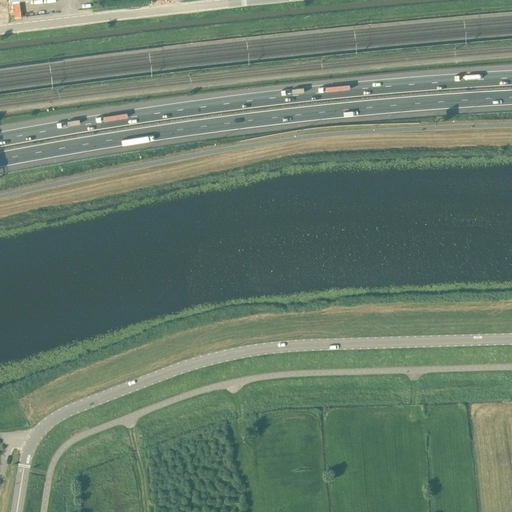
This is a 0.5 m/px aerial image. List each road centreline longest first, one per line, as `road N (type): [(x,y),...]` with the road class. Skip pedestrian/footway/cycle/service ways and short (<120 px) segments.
road 1 (motorway): [(0,158),(197,125),(511,95)]
road 2 (motorway): [(511,77),(305,93),(0,138)]
road 3 (tertiary): [(511,340),(226,355),(72,408),(31,441)]
road 4 (unclassified): [(0,28),(261,0)]
